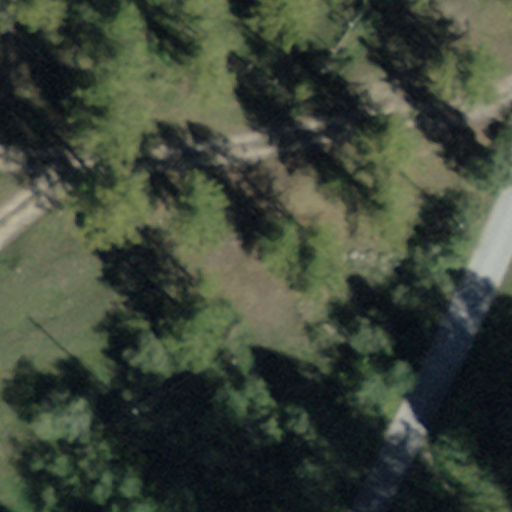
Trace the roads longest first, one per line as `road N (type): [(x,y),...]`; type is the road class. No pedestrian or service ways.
road 1 (track): [(511,82),(270,141),(82,162),(0,225)]
road 2 (unclassified): [(511,208),(448,353),(363,511)]
